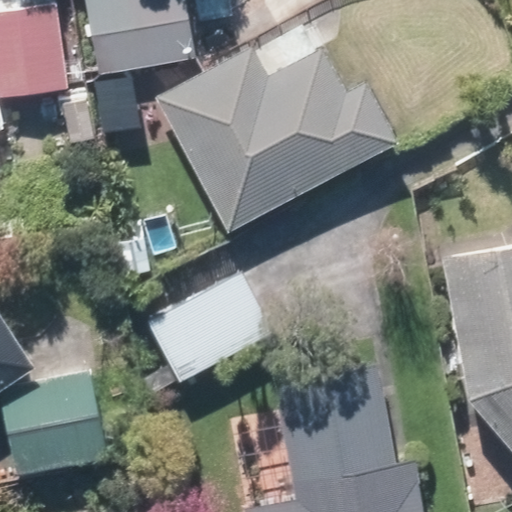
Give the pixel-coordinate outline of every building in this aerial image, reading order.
[(0,89),(70,83),(62,0),(22,0),(0,2),(0,89)] [(198,55),(190,0),(89,0),(100,70),(198,55)] [(275,71),(256,36),(163,88),(237,221),(404,129),(371,70),(351,81),(329,41),(275,71)] [(511,428),(511,237),(456,245),(472,386),(511,428)] [(282,328),(254,269),(147,320),(175,379),(282,328)] [(0,380),(39,355),(0,295),(0,380)] [(381,350),(275,369),(297,493),(244,503),(245,511),(430,511),(419,449),(399,452),(381,350)] [(8,376),(22,466),(111,452),(97,363),(8,376)]
